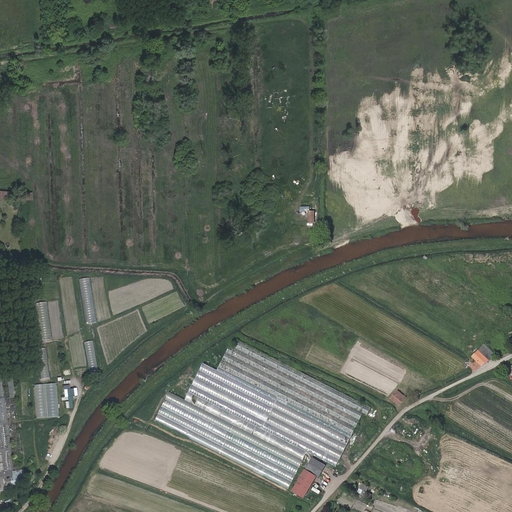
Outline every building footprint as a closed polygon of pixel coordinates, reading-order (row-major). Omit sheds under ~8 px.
[(23,69),(13,71),(14,83),(25,82),(24,79),(27,79),(27,74),(24,73),(23,69)] [(0,197),(3,198),(3,201),(12,201),(13,192),(0,190),(0,197)] [(96,322),(90,277),(80,279),(86,324),(96,322)] [(51,339),(47,301),(35,303),(39,340),(51,339)] [(98,370),(93,340),(84,342),(89,371),(98,370)] [(173,384),(154,421),(290,490),(309,453),(338,468),(365,415),(369,417),(373,408),(239,340),(235,348),(231,346),(219,370),(205,363),(190,393),(173,384)] [(498,348),(490,342),(481,351),(488,358),(498,348)] [(50,377),(46,348),(38,348),(41,378),(50,377)] [(488,358),(481,351),(479,350),(472,356),(482,364),(489,359),(488,358)] [(13,376),(0,376),(0,490),(7,490),(6,485),(26,484),(25,469),(12,470),(11,447),(9,447),(8,439),(17,438),(13,376)] [(89,390),(94,382),(90,380),(85,388),(89,390)] [(75,388),(69,388),(68,401),(66,401),(66,407),(73,408),(75,388)] [(398,390),(391,397),(399,404),(406,397),(398,390)] [(329,467),(316,460),(310,472),(324,478),(329,467)] [(364,494),(366,494),(369,486),(363,483),(361,487),(364,489),(361,496),(363,497),(364,494)]
